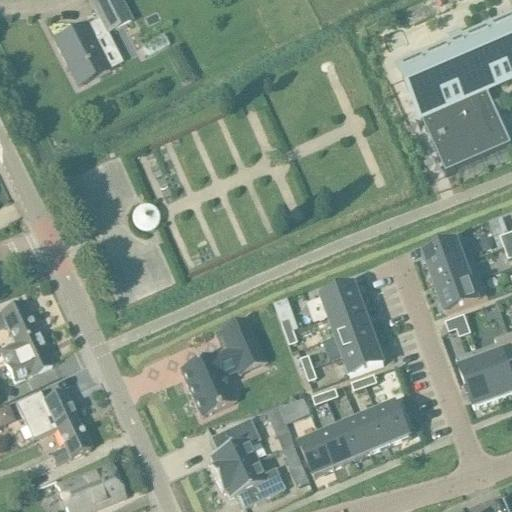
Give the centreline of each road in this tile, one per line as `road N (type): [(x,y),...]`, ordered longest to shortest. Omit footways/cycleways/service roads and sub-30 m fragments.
road 1 (unclassified): [(172,511),(48,237)]
road 2 (residential): [(476,478),(403,266)]
